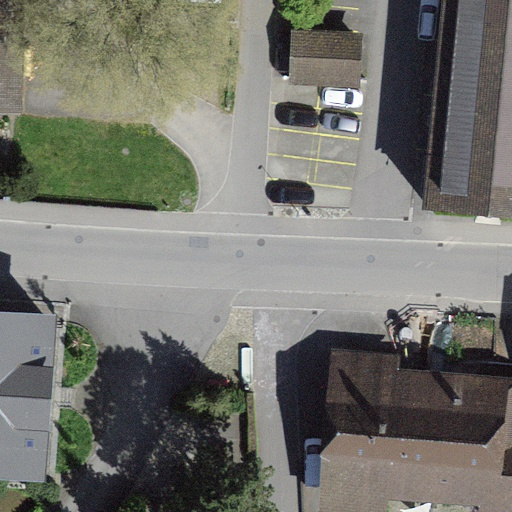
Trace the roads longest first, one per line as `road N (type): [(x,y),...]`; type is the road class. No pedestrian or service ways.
road 1 (residential): [(239,266),(257,0)]
road 2 (residential): [(279,511),(280,268)]
road 3 (residential): [(239,266),(0,248)]
road 4 (residential): [(395,86),(372,271)]
road 5 (residential): [(511,276),(372,271)]
